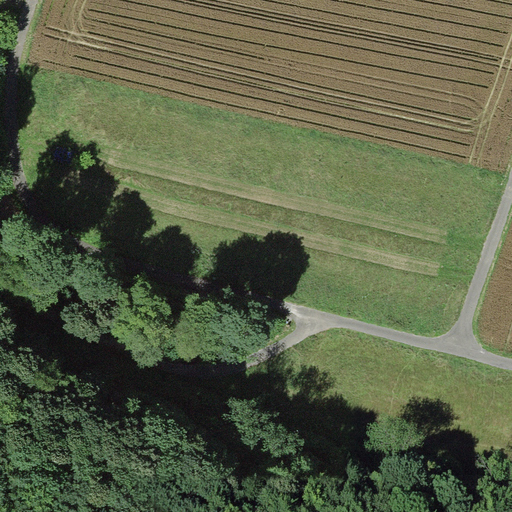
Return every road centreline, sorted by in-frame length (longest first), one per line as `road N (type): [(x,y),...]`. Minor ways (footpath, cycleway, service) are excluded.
road 1 (track): [(0,277),(87,332),(208,374),(238,369),(321,318),(511,364)]
road 2 (track): [(31,0),(8,70),(13,171),(31,213),(83,252),(321,318)]
road 3 (track): [(511,188),(454,349)]
